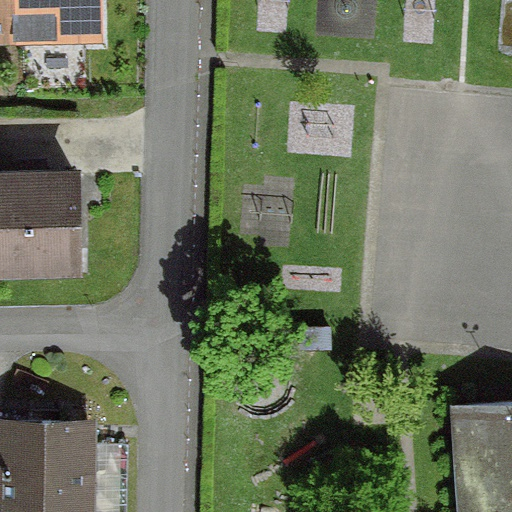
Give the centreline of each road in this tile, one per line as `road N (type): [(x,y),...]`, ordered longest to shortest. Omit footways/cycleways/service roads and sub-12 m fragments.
road 1 (residential): [(181,0),(172,327)]
road 2 (residential): [(172,327),(168,511)]
road 3 (residential): [(0,330),(172,327)]
